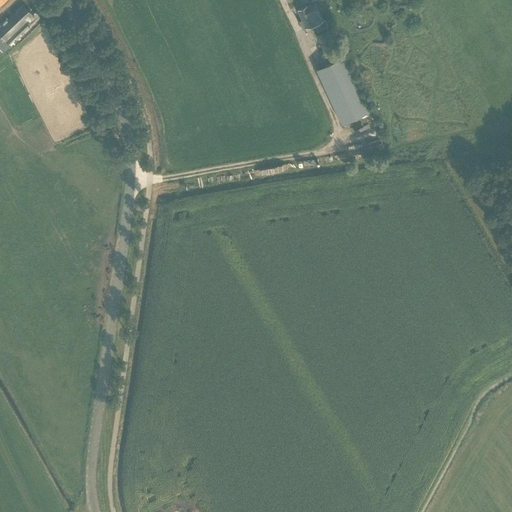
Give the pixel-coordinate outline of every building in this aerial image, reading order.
[(307,6),(297,10),(303,22),(300,24),(302,29),(305,28),(314,24),(317,31),(323,28),(327,26),(324,19),(323,20),(315,3),(307,7),(307,6)] [(0,35),(5,41),(33,15),(23,5),(0,26),(0,35)] [(14,35),(20,41),(32,30),(26,24),(14,35)] [(340,58),(332,39),(328,30),(316,35),(321,45),(327,57),(329,63),(340,58)] [(5,41),(0,35),(0,46),(3,50),(9,45),(5,41)] [(368,112),(343,57),(316,69),(341,124),(368,112)]
